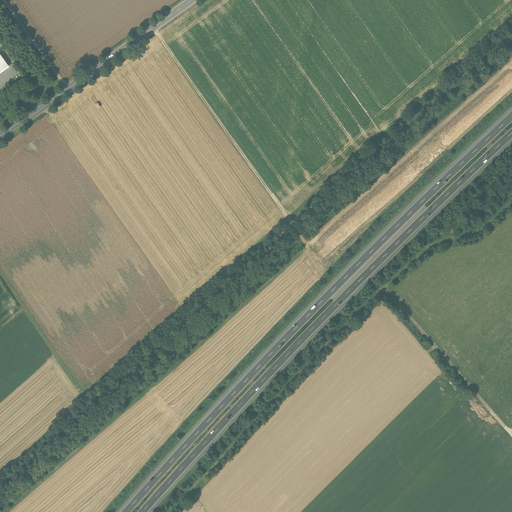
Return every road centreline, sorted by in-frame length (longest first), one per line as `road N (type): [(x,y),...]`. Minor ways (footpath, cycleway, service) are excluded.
road 1 (track): [(511,21),(84,399),(0,272)]
road 2 (motorway): [(511,116),(339,281),(125,511)]
road 3 (motorway): [(144,511),(354,286),(511,135)]
road 4 (track): [(168,511),(428,243),(470,234),(511,196)]
road 5 (track): [(324,272),(152,28)]
road 6 (secondary): [(192,0),(0,135)]
road 7 (track): [(383,288),(511,434)]
